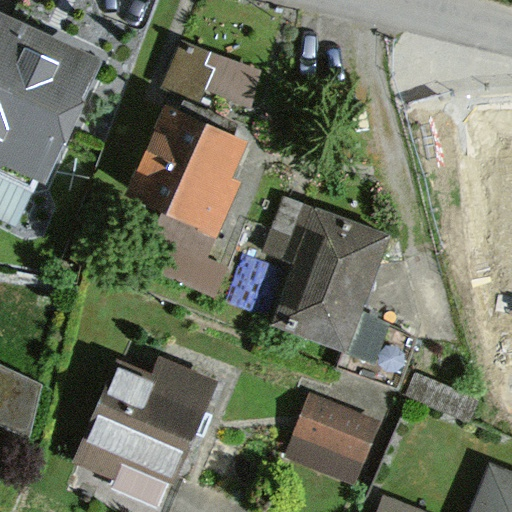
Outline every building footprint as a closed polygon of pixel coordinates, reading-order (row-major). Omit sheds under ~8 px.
[(103,68),(0,19),(0,168),(46,190),(103,68)] [(258,76),(174,42),(159,80),(243,114),(258,76)] [(249,150),(163,113),(126,198),(165,215),(141,269),(218,303),(232,269),(212,260),(243,190),(233,186),(249,150)] [(511,183),(511,187),(511,233),(499,271),(511,276),(511,183)] [(368,316),(395,241),(281,200),(262,254),(295,266),(273,328),(378,366),(392,325),(368,316)] [(121,511),(165,511),(217,389),(159,365),(148,391),(114,376),(67,489),(121,511)] [(0,504),(30,440),(40,391),(0,372),(0,504)] [(478,405),(416,377),(407,397),(468,425),(478,405)] [(357,483),(379,425),(310,398),(288,457),(357,483)] [(511,511),(511,482),(493,475),(478,511),(511,511)] [(419,511),(384,497),(377,511),(419,511)]
